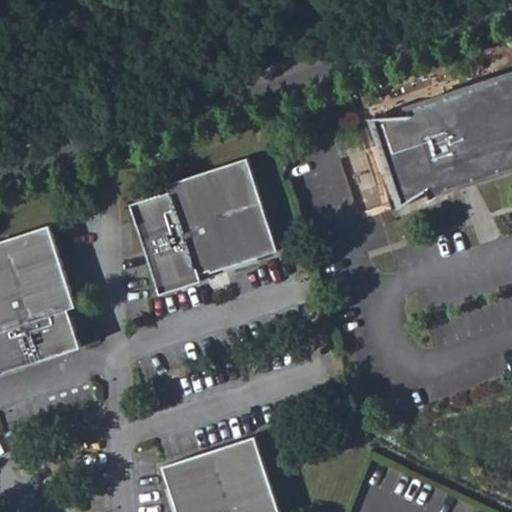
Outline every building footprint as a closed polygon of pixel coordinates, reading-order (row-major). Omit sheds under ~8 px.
[(408,112),(370,117),(391,210),(415,191),(421,199),(511,169),(511,70),(405,106),(408,112)] [(276,248),(246,155),(165,181),(167,188),(129,201),(158,291),(200,278),(198,270),(210,267),(208,261),(219,257),(221,266),(255,255),(276,248)] [(0,237),(0,368),(78,344),(66,306),(73,304),(47,222),(0,237)] [(210,267),(198,270),(200,278),(257,259),(255,255),(221,266),(219,257),(208,261),(210,267)] [(161,466),(168,487),(176,511),(279,511),(254,435),(161,466)] [(176,511),(168,487),(164,488),(171,511),(176,511)]
